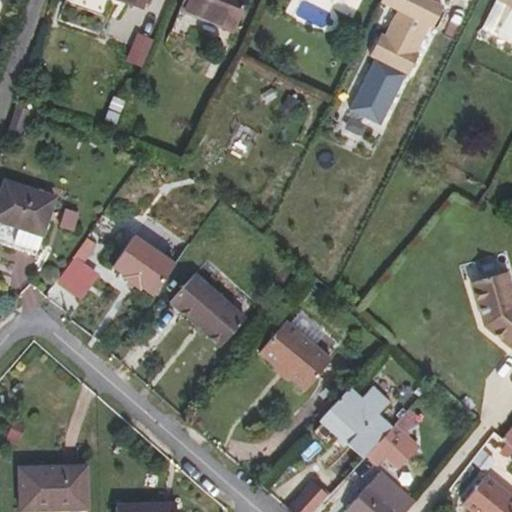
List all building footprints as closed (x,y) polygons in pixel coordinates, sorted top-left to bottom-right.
[(220,27),(233,0),(175,0),(173,6),(220,27)] [(226,30),(239,0),(233,0),(220,27),(226,30)] [(430,5),(431,0),(378,0),(376,4),(394,12),(382,39),(376,37),(367,58),(405,77),(415,56),(402,50),(414,23),(429,29),(438,8),(430,5)] [(511,11),(511,0),(492,0),(491,2),(511,11)] [(14,140),(24,108),(12,104),(2,136),(14,140)] [(0,242),(30,253),(49,194),(0,177),(0,236),(0,237),(0,242)] [(252,223),(225,199),(217,209),(245,232),(252,223)] [(173,263),(133,233),(111,263),(123,272),(122,274),(138,286),(139,284),(152,293),(173,263)] [(278,261),(252,238),(229,265),(255,288),(278,261)] [(81,294),(96,273),(72,256),(57,278),(81,294)] [(218,347),(247,313),(196,268),(166,301),(218,347)] [(511,297),(506,275),(471,285),(483,328),(511,352),(511,297)] [(328,365),(284,323),(256,354),(301,394),(328,365)] [(389,431),(346,389),(313,424),(356,465),(365,455),(389,431)] [(511,428),(508,425),(499,435),(498,437),(511,450),(511,428)] [(403,456),(389,442),(399,431),(393,426),(389,431),(365,455),(376,465),(384,456),(395,466),(403,456)] [(511,450),(498,437),(480,456),(494,469),(511,450)] [(86,466),(20,467),(21,511),(57,511),(56,505),(87,504),(86,466)] [(404,511),(411,504),(380,474),(377,472),(341,509),(344,511),(404,511)] [(511,511),(511,504),(482,478),(457,508),(461,511),(511,511)] [(311,511),(324,498),(313,489),(291,511),(311,511)]
